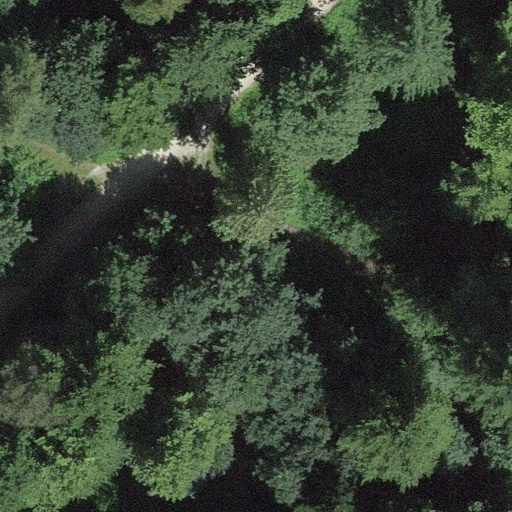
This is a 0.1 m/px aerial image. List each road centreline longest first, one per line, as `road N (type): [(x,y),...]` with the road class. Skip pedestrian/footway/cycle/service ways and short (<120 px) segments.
road 1 (track): [(0,123),(511,321)]
road 2 (track): [(0,307),(323,0)]
